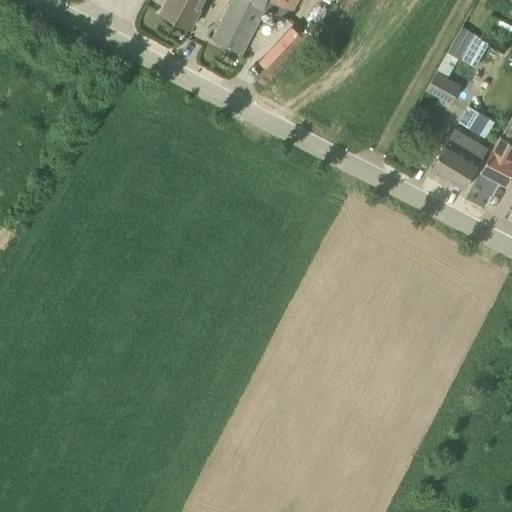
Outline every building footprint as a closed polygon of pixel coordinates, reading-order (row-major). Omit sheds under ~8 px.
[(169,0),(162,13),(191,28),(205,0),(169,0)] [(266,8),(288,19),(297,0),(233,0),(213,39),(242,54),(266,8)] [(476,37),(463,61),(476,68),(490,44),(476,37)] [(463,85),(437,71),(426,90),(452,104),(463,85)] [(467,105),(457,122),(468,128),(478,112),(467,105)] [(511,118),(483,170),(508,183),(511,174),(511,118)] [(465,189),(489,149),(456,129),(432,169),(465,189)]
